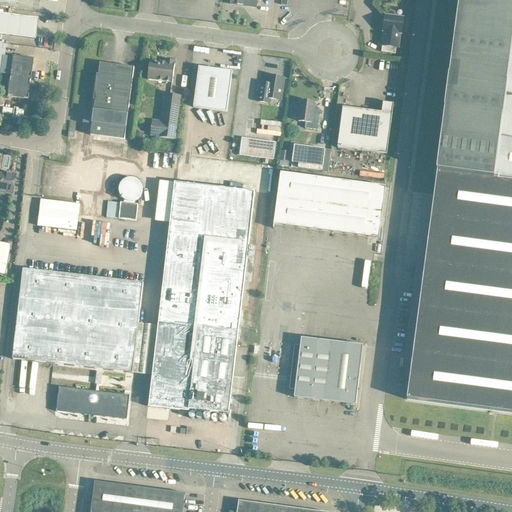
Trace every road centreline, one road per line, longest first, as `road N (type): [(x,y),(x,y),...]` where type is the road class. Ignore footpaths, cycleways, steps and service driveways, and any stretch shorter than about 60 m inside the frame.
road 1 (unclassified): [(305,51),(71,16)]
road 2 (unknown): [(151,264),(164,173),(245,175)]
road 3 (unclassified): [(71,16),(53,134),(0,129)]
road 4 (unknown): [(151,264),(135,428)]
road 5 (unknown): [(24,250),(3,413)]
road 6 (tertiary): [(362,491),(213,471)]
road 7 (tertiary): [(501,511),(362,491)]
road 8 (tertiary): [(213,471),(76,453)]
road 9 (unknown): [(3,413),(135,428)]
road 10 (unknown): [(24,250),(151,264)]
